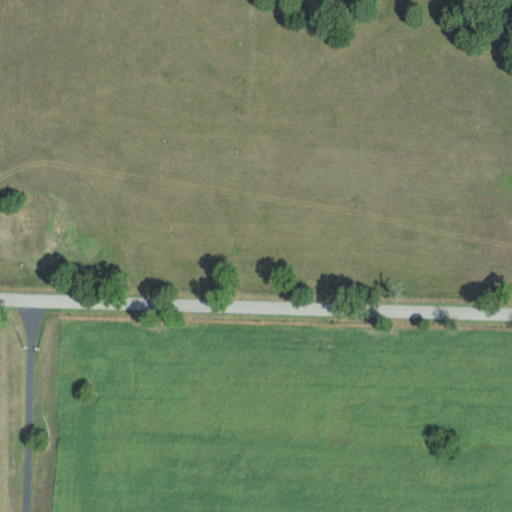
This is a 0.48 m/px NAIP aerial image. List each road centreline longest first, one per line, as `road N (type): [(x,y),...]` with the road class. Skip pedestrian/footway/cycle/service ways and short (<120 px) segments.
road 1 (residential): [(511,310),(0,297)]
road 2 (residential): [(34,298),(28,511)]
